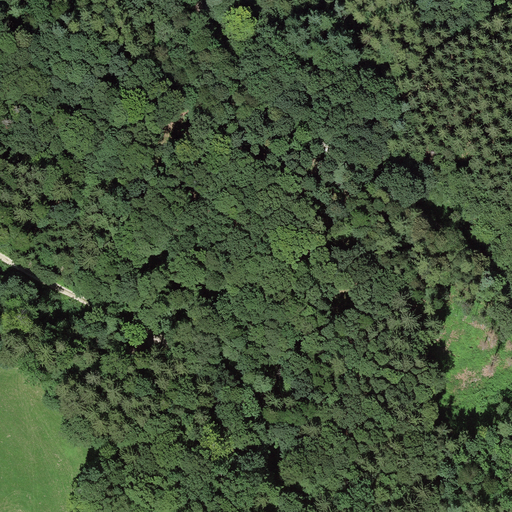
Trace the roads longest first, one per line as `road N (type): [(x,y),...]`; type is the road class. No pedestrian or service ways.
road 1 (track): [(202,0),(207,30),(269,108),(454,232),(502,270),(511,288)]
road 2 (track): [(243,511),(219,402),(195,361),(0,254)]
road 3 (track): [(0,362),(24,363),(61,348),(113,356),(165,341)]
